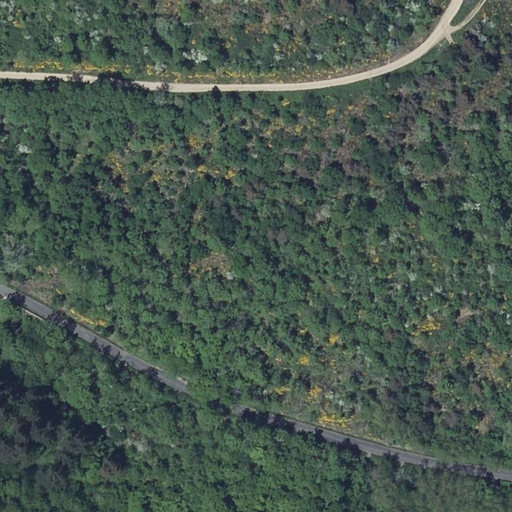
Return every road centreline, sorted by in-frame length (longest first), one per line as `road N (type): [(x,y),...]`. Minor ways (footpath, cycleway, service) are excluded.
road 1 (secondary): [(511,475),(428,463),(259,416),(191,391),(0,290)]
road 2 (unclassified): [(454,0),(433,41),(395,65),(330,82),(217,87),(0,74)]
